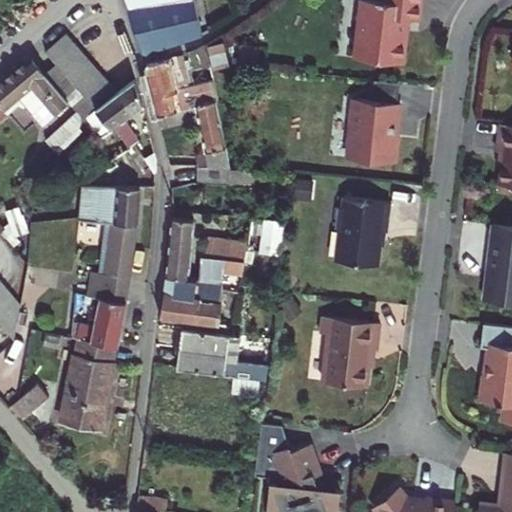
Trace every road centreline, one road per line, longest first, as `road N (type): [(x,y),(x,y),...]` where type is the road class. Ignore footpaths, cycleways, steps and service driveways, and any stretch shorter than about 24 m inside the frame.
road 1 (residential): [(409,448),(457,56),(478,0)]
road 2 (residential): [(0,412),(87,511)]
